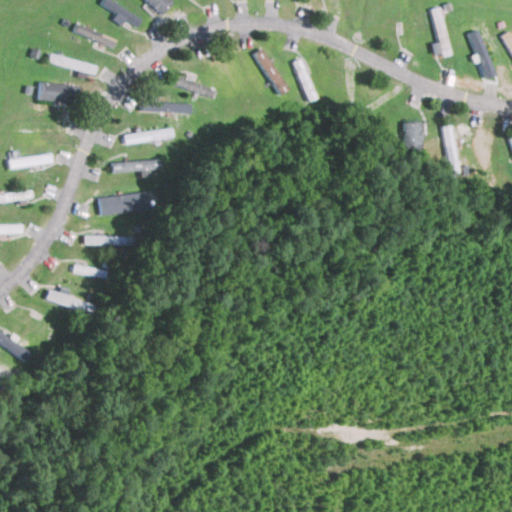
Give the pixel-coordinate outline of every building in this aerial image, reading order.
[(139,17),(109,0),(100,0),(98,4),(134,25),(139,17)] [(143,0),(158,14),(171,0),(170,0),(143,0)] [(327,0),(328,13),(338,13),(337,0),(327,0)] [(410,40),(408,0),(399,0),(401,40),(410,40)] [(430,7),(437,56),(446,55),(439,6),(430,7)] [(71,34),(111,44),(113,36),(73,26),(71,34)] [(277,94),(286,89),(259,47),(250,53),(277,94)] [(94,65),(47,52),(44,62),(91,74),(94,65)] [(212,88),(172,75),(169,83),(209,97),(212,88)] [(70,83),(36,82),(36,100),(69,101),(70,83)] [(138,111),(186,113),(187,102),(139,100),(138,111)] [(64,121),(18,121),(18,130),(64,130),(64,121)] [(401,121),(402,149),(419,148),(418,121),(401,121)] [(441,125),(446,173),(455,172),(450,124),(441,125)] [(483,175),(494,173),(483,127),(473,130),(483,175)] [(128,133),(128,140),(145,140),(144,132),(128,133)] [(50,161),(48,152),(5,159),(6,169),(50,161)] [(109,170),(158,169),(157,159),(109,160),(109,170)] [(28,190),(3,191),(3,194),(0,194),(0,199),(28,199),(28,190)] [(147,209),(145,190),(96,195),(97,214),(147,209)] [(19,223),(0,223),(0,233),(19,233),(19,223)] [(130,235),(81,234),(81,244),(130,245),(130,235)] [(43,300),(69,305),(71,295),(45,290),(43,300)] [(42,322),(14,308),(10,317),(38,331),(42,322)]
